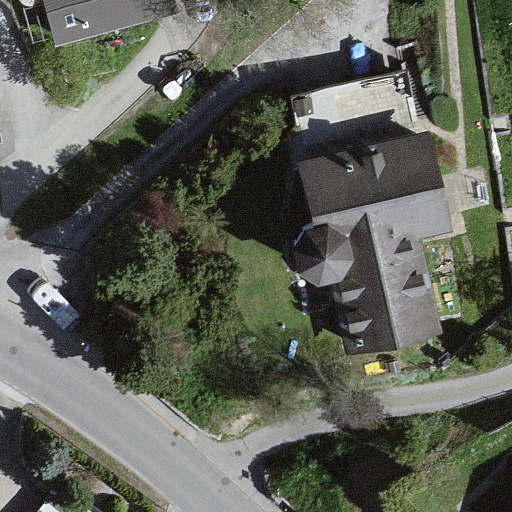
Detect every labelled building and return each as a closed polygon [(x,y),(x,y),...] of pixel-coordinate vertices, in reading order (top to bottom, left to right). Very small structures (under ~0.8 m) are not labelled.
[(169,0),(38,0),(50,46),(173,14),(169,0)] [(290,84),(301,128),(414,101),(403,56),(290,84)] [(329,284),(346,357),(433,337),(410,242),(451,232),(427,130),(278,166),(294,235),(277,252),(273,265),(281,281),(299,292),(329,284)] [(69,511),(52,498),(40,511),(69,511)] [(511,511),(511,498),(500,511),(511,511)]
